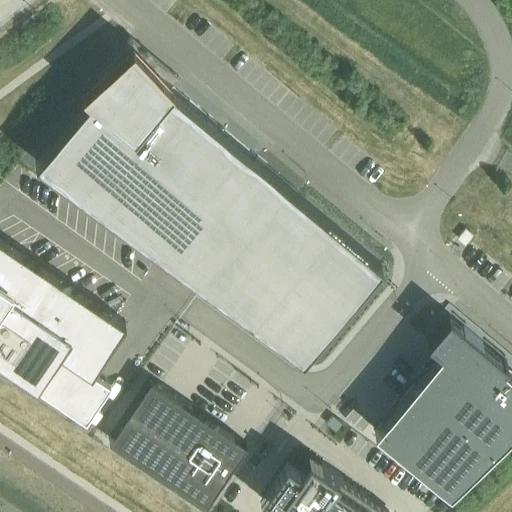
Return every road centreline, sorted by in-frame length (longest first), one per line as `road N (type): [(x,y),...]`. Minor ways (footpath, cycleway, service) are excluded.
road 1 (unclassified): [(408,234),(127,0)]
road 2 (residential): [(441,260),(319,399),(187,305)]
road 3 (unclassified): [(408,234),(503,87),(498,44),(469,0)]
